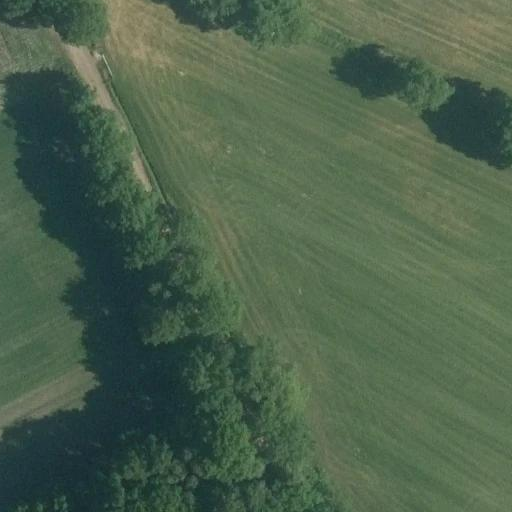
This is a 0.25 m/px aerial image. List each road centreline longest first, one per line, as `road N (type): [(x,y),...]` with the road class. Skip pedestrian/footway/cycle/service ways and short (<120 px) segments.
road 1 (track): [(243,400),(50,0)]
road 2 (track): [(298,511),(243,400)]
